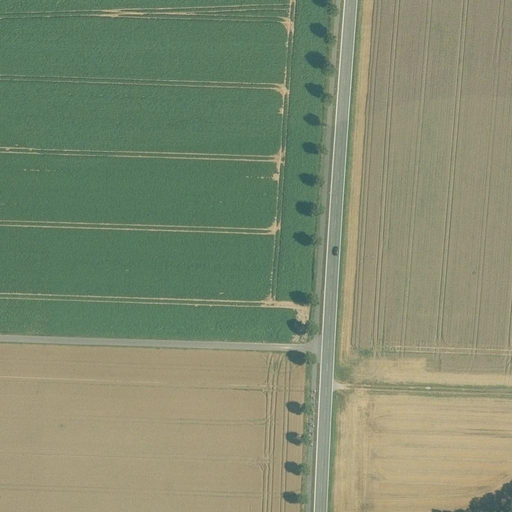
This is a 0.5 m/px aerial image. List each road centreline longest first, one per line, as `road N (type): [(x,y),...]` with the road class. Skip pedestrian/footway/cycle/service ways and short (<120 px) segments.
road 1 (secondary): [(321,511),(351,0)]
road 2 (track): [(326,386),(511,393)]
